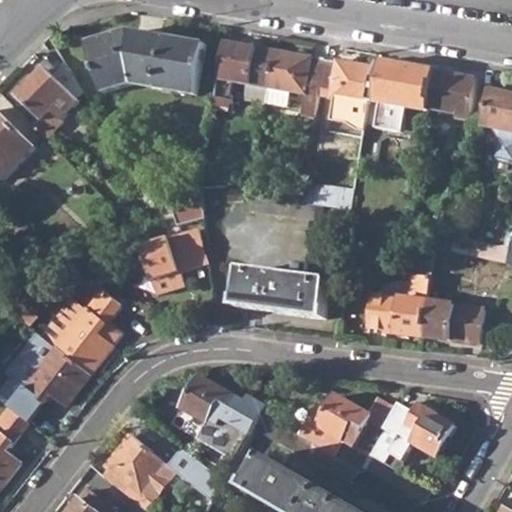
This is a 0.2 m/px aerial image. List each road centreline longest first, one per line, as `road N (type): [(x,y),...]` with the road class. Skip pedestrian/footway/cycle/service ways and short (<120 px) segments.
road 1 (residential): [(511,384),(292,352),(182,352),(114,396),(25,511)]
road 2 (residential): [(246,0),(511,41)]
